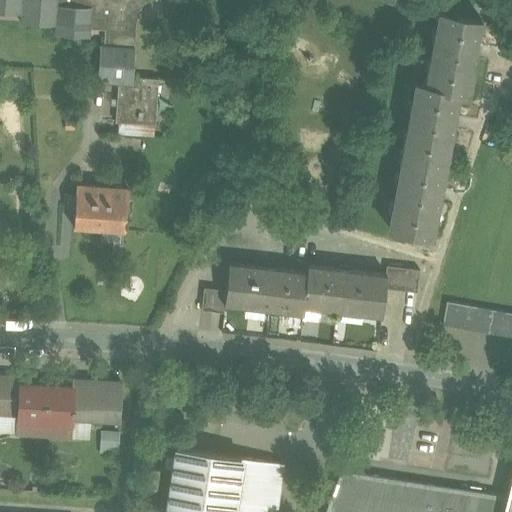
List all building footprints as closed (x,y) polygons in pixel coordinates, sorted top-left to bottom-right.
[(0,0),(0,10),(22,12),(23,12),(23,22),(56,24),(57,23),(58,23),(57,33),(91,35),(91,27),(107,28),(106,44),(102,44),(99,80),(103,80),(119,81),(119,75),(134,76),(137,20),(143,5),(151,0),(0,0)] [(482,19),(441,11),(434,47),(476,55),(482,19)] [(476,55),(434,47),(428,83),(460,89),(469,91),(476,55)] [(160,77),(134,76),(119,75),(119,81),(117,120),(120,121),(156,123),(157,123),(160,77)] [(428,83),(418,82),(411,117),(453,125),(460,89),(428,83)] [(453,125),(411,117),(405,154),(446,162),(453,125)] [(156,123),(120,121),(119,132),(155,134),(156,123)] [(446,162),(405,154),(398,189),(439,197),(446,162)] [(290,175),(276,171),(269,194),(282,198),(290,175)] [(268,183),(257,178),(254,185),(265,190),(268,183)] [(127,187),(81,183),(81,180),(79,180),(75,225),(77,225),(77,223),(125,226),(124,228),(126,229),(129,185),(128,184),(127,187)] [(439,197),(398,189),(391,227),(432,235),(439,197)] [(307,272),(230,262),(227,289),(225,304),(226,304),(304,312),(304,306),(307,272)] [(387,273),(308,265),(307,272),(304,306),(383,315),(386,288),(385,288),(387,273)] [(420,269),(388,265),(387,273),(385,288),(386,288),(418,291),(420,269)] [(227,289),(206,287),(203,309),(225,312),(226,304),(225,304),(227,289)] [(511,311),(448,300),(444,324),(511,336),(511,311)] [(8,377),(0,376),(0,408),(3,409),(4,397),(7,396),(8,377)] [(21,377),(8,377),(7,396),(4,397),(3,409),(5,409),(5,408),(19,409),(20,409),(21,382),(22,382),(22,376),(21,376),(21,377)] [(125,383),(74,379),(73,386),(74,386),(72,419),(73,420),(122,423),(125,383)] [(22,382),(21,382),(20,409),(19,409),(19,419),(45,421),(48,384),(22,382)] [(73,386),(48,384),(45,421),(72,422),(73,420),(72,419),(74,386),(73,386)] [(45,421),(19,419),(18,432),(45,434),(45,421)] [(72,422),(45,421),(45,434),(72,436),(72,422)] [(118,450),(118,429),(101,429),(100,449),(118,450)] [(274,511),(282,461),(179,445),(168,511),(274,511)] [(325,511),(379,511),(385,476),(341,469),(336,481),(332,480),(328,490),(333,492),(325,511)] [(405,480),(385,476),(379,511),(506,511),(510,495),(405,480)]
